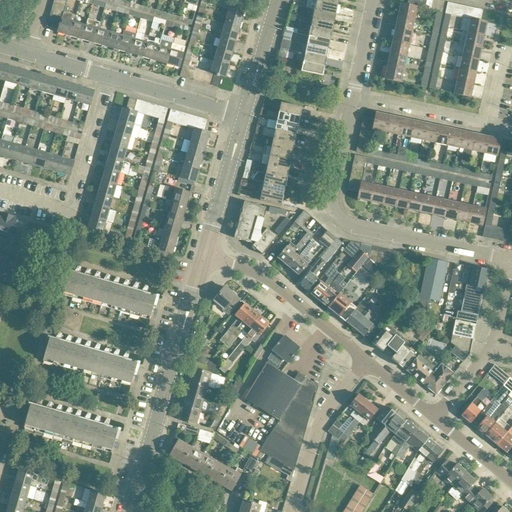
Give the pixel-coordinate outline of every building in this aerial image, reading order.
[(92,5),(104,8),(105,4),(93,0),(92,5)] [(232,0),(231,0),(228,12),(243,16),(246,4),(232,0)] [(436,12),(442,13),(444,1),(439,0),(436,12)] [(314,10),(336,14),(338,6),(316,1),(314,10)] [(53,3),(52,9),(63,12),(65,6),(53,3)] [(453,4),(447,3),(445,14),(451,15),(453,4)] [(203,18),(206,6),(200,4),(197,17),(203,18)] [(400,5),(398,16),(414,20),(417,7),(413,7),(407,6),(399,4),(399,5),(400,5)] [(459,5),(453,4),(451,15),(457,16),(459,5)] [(465,6),(459,5),(457,16),(462,18),(465,6)] [(471,8),(465,6),(462,18),(468,19),(471,8)] [(116,12),(128,15),(130,11),(117,7),(116,12)] [(477,9),(471,8),(468,19),(471,19),(474,20),(477,9)] [(52,9),(50,15),(61,18),(63,12),(52,9)] [(483,10),(477,9),(474,20),(480,21),(483,10)] [(312,19),(334,23),(336,14),(314,10),(312,19)] [(57,33),(70,36),(74,22),(75,16),(63,12),(61,18),(60,24),(58,30),(57,33)] [(239,29),(243,16),(228,12),(225,24),(239,29)] [(439,25),(442,13),(436,12),(434,24),(439,25)] [(140,19),(152,22),(153,18),(141,14),(140,19)] [(297,16),(289,14),(288,21),(296,23),(297,16)] [(448,27),(451,15),(445,14),(442,26),(448,27)] [(60,24),(61,18),(50,15),(48,20),(60,24)] [(414,20),(398,16),(395,29),(411,32),(414,20)] [(178,22),(191,25),(193,21),(180,17),(178,22)] [(197,17),(194,29),(199,30),(203,18),(197,17)] [(81,40),(94,43),(98,29),(100,23),(87,19),(86,25),(81,40)] [(310,27),(332,32),(334,23),(312,19),(310,27)] [(488,23),(480,21),(474,20),(471,19),(468,31),(484,34),(486,24),(488,24),(488,23)] [(58,30),(60,24),(48,20),(47,27),(58,30)] [(86,25),(74,22),(70,36),(81,40),(86,25)] [(221,36),(224,37),(236,41),(239,29),(225,24),(224,28),(221,36)] [(437,38),(439,25),(434,24),(431,36),(437,38)] [(190,28),(178,25),(176,29),(189,33),(190,28)] [(442,26),(440,38),(445,39),(448,27),(442,26)] [(308,36),(330,41),(332,32),(310,27),(308,36)] [(94,43),(106,47),(110,32),(98,29),(94,43)] [(118,50),(130,54),(134,39),(136,33),(124,29),(122,36),(118,50)] [(196,42),(199,30),(194,29),(190,41),(196,42)] [(395,29),(393,41),(408,45),(411,32),(395,29)] [(285,31),(283,40),(288,41),(289,41),(291,32),(285,31)] [(484,34),(468,31),(466,44),(481,47),(484,34)] [(106,47),(118,50),(122,36),(110,32),(106,47)] [(218,49),(224,50),(232,53),(236,41),(224,37),(221,36),(218,49)] [(307,45),(328,50),(330,41),(308,36),(307,45)] [(434,50),(437,38),(431,36),(428,49),(434,50)] [(147,40),(146,42),(142,57),(154,61),(160,40),(155,38),(154,42),(147,40)] [(437,51),(443,52),(445,39),(440,38),(437,51)] [(130,54),(142,57),(146,42),(134,39),(130,54)] [(154,61),(166,64),(172,43),(160,40),(154,61)] [(288,41),(283,40),(280,48),(286,50),(288,41)] [(192,55),(196,42),(190,41),(187,53),(192,55)] [(408,45),(393,41),(390,54),(406,57),(408,45)] [(166,64),(179,68),(185,47),(172,43),(166,64)] [(479,60),(481,47),(466,44),(463,56),(479,60)] [(305,54),(326,58),(328,50),(307,45),(305,54)] [(287,50),(286,50),(280,48),(278,56),(285,58),(287,50)] [(214,61),(224,63),(229,65),(232,53),(224,50),(218,49),(214,61)] [(431,63),(434,50),(428,49),(426,62),(431,63)] [(440,65),(443,52),(437,51),(434,63),(440,65)] [(187,53),(184,66),(189,67),(192,55),(187,53)] [(303,63),(324,67),(326,58),(305,54),(303,63)] [(390,54),(387,67),(403,70),(406,57),(390,54)] [(476,72),(479,60),(463,56),(460,69),(476,72)] [(229,65),(224,63),(214,61),(210,73),(214,74),(222,76),(224,77),(225,77),(229,65)] [(429,75),(431,63),(426,62),(423,74),(429,75)] [(0,63),(0,80),(5,81),(9,67),(0,63)] [(324,67),(303,63),(301,72),(322,76),(324,67)] [(432,76),(437,77),(440,65),(434,63),(432,76)] [(189,67),(184,66),(183,65),(179,77),(186,79),(189,67)] [(21,70),(9,67),(5,81),(17,85),(21,70)] [(186,79),(192,80),(196,69),(189,67),(186,79)] [(403,70),(387,67),(385,78),(385,79),(383,79),(383,80),(401,84),(401,83),(402,83),(400,82),(403,70)] [(192,80),(198,82),(202,71),(196,69),(192,80)] [(473,85),(476,72),(460,69),(457,81),(473,85)] [(33,73),(21,70),(17,85),(29,88),(33,73)] [(208,72),(202,71),(198,82),(204,84),(208,72)] [(210,73),(208,72),(204,84),(210,86),(214,74),(210,73)] [(33,73),(29,88),(41,92),(45,77),(33,73)] [(222,76),(214,74),(210,86),(218,88),(222,76)] [(426,89),(429,75),(423,74),(420,87),(426,89)] [(432,76),(429,89),(434,90),(437,77),(432,76)] [(58,80),(45,77),(41,92),(53,95),(58,80)] [(64,104),(65,99),(70,84),(58,80),(53,95),(52,100),(64,104)] [(457,81),(455,93),(453,93),(453,94),(472,98),(472,97),(471,97),(473,85),(457,81)] [(82,87),(70,84),(65,99),(78,102),(82,87)] [(94,91),(82,87),(78,102),(90,106),(94,91)] [(126,109),(134,112),(137,100),(129,98),(126,109)] [(134,112),(137,113),(138,113),(142,101),(137,100),(134,112)] [(148,103),(142,101),(138,113),(145,115),(148,103)] [(11,106),(0,102),(0,108),(10,111),(11,106)] [(155,105),(148,103),(145,115),(151,117),(155,105)] [(281,103),(279,112),(300,117),(302,108),(281,103)] [(161,107),(155,105),(151,117),(158,118),(161,107)] [(23,109),(11,106),(10,111),(22,114),(23,109)] [(158,118),(159,119),(164,120),(168,109),(161,107),(158,118)] [(122,109),(119,121),(134,125),(137,113),(134,112),(126,109),(122,108),(122,109)] [(22,114),(34,118),(35,112),(23,109),(22,114)] [(167,121),(172,122),(173,123),(177,111),(171,110),(167,121)] [(9,114),(0,111),(0,117),(7,119),(9,114)] [(173,123),(179,125),(183,113),(177,111),(173,123)] [(34,118),(46,121),(47,116),(35,112),(34,118)] [(279,112),(277,121),(298,126),(300,117),(279,112)] [(375,119),(373,125),(372,130),(384,133),(388,116),(377,114),(377,112),(376,112),(376,113),(375,119)] [(189,115),(183,113),(179,125),(185,126),(189,115)] [(7,119),(19,123),(21,117),(9,114),(7,119)] [(195,117),(189,115),(185,126),(191,128),(195,117)] [(60,119),(47,116),(46,121),(58,125),(60,119)] [(400,119),(388,116),(384,133),(397,135),(400,119)] [(19,123),(31,126),(33,121),(21,117),(19,123)] [(201,118),(195,117),(191,128),(195,129),(197,130),(201,118)] [(207,120),(201,118),(197,130),(204,132),(207,120)] [(58,125),(70,128),(72,123),(60,119),(58,125)] [(161,133),(164,120),(159,119),(156,131),(161,133)] [(413,121),(400,119),(397,135),(409,138),(413,121)] [(31,126),(43,130),(45,124),(33,121),(31,126)] [(130,137),(134,125),(119,121),(115,133),(130,137)] [(296,135),(298,126),(277,121),(275,130),(296,135)] [(413,121),(409,138),(422,141),(425,124),(413,121)] [(84,126),(72,123),(70,128),(83,132),(84,126)] [(372,131),(372,130),(373,125),(362,123),(361,128),(372,131)] [(57,128),(45,124),(43,130),(56,133),(57,128)] [(425,124),(422,141),(434,143),(438,127),(425,124)] [(438,127),(434,143),(446,146),(450,129),(438,127)] [(56,133),(68,137),(69,131),(57,128),(56,133)] [(361,128),(360,134),(371,137),(372,131),(361,128)] [(195,129),(191,142),(206,146),(209,133),(204,132),(197,130),(195,129)] [(450,129),(446,146),(459,149),(462,132),(450,129)] [(275,130),(273,139),(294,144),(296,135),(275,130)] [(82,135),(69,131),(68,137),(80,140),(82,135)] [(157,145),(161,133),(156,131),(152,143),(157,145)] [(471,152),(475,135),(462,132),(459,149),(464,150),(461,163),(469,164),(470,159),(471,152)] [(127,149),(130,137),(115,133),(112,145),(127,149)] [(360,134),(358,140),(369,142),(371,137),(360,134)] [(3,135),(1,141),(0,144),(0,156),(9,159),(13,144),(15,139),(3,135)] [(475,135),(471,152),(484,154),(487,137),(475,135)] [(497,157),(501,139),(501,138),(500,138),(499,140),(487,137),(484,154),(497,157)] [(293,152),(294,144),(273,139),(271,147),(271,148),(293,152)] [(358,140),(357,146),(368,148),(369,142),(358,140)] [(191,142),(188,154),(202,158),(206,146),(191,142)] [(152,143),(149,155),(154,157),(157,145),(152,143)] [(25,148),(13,144),(9,159),(21,163),(25,148)] [(112,145),(108,157),(123,161),(127,149),(112,145)] [(263,155),(269,156),(291,161),(293,152),(271,148),(271,147),(265,146),(263,155)] [(367,155),(368,149),(368,148),(357,146),(356,152),(367,155)] [(397,155),(393,154),(392,160),(404,163),(405,157),(407,149),(399,147),(397,155)] [(25,148),(21,163),(33,166),(37,151),(25,148)] [(380,152),(368,149),(367,155),(379,157),(380,152)] [(49,155),(37,151),(33,166),(45,170),(49,155)] [(501,151),(498,163),(504,164),(506,152),(502,151),(501,151)] [(393,154),(380,152),(379,157),(392,160),(393,154)] [(199,170),(202,158),(188,154),(184,166),(199,170)] [(62,158),(49,155),(45,170),(57,173),(62,158)] [(150,169),(154,157),(149,155),(145,168),(150,169)] [(269,156),(267,165),(289,170),(291,161),(269,156)] [(108,157),(105,169),(120,173),(123,161),(108,157)] [(418,160),(405,157),(404,163),(416,165),(418,160)] [(62,158),(57,173),(70,177),(74,162),(62,158)] [(365,163),(377,166),(378,160),(366,158),(365,163)] [(365,163),(354,160),(352,168),(363,170),(364,169),(365,163)] [(377,166),(389,168),(391,163),(378,160),(377,166)] [(430,162),(418,160),(416,165),(429,168),(430,162)] [(442,165),(430,162),(429,168),(441,170),(442,165)] [(287,179),(289,170),(267,165),(260,163),(258,172),(287,179)] [(389,168),(402,171),(403,166),(391,163),(389,168)] [(498,163),(496,175),(501,176),(504,164),(498,163)] [(455,168),(442,165),(441,170),(454,173),(455,168)] [(195,182),(199,170),(184,166),(180,178),(195,182)] [(402,171),(414,174),(416,168),(403,166),(402,171)] [(145,168),(142,180),(147,181),(150,169),(145,168)] [(416,168),(414,174),(427,176),(428,171),(416,168)] [(467,170),(455,168),(454,173),(466,176),(467,170)] [(105,169),(101,181),(116,186),(120,173),(105,169)] [(359,199),(369,202),(373,184),(370,183),(372,170),(364,169),(363,170),(362,175),(361,182),(360,186),(359,193),(357,201),(358,201),(359,199)] [(467,170),(466,176),(479,179),(480,173),(467,170)] [(428,171),(427,176),(439,179),(441,173),(428,171)] [(258,172),(252,180),(264,183),(285,188),(287,179),(258,172)] [(362,175),(351,172),(350,180),(361,182),(362,175)] [(441,173),(439,179),(452,182),(453,176),(441,173)] [(480,173),(479,179),(491,181),(492,176),(480,173)] [(496,175),(493,188),(499,189),(501,176),(496,175)] [(453,176),(452,182),(464,184),(466,179),(453,176)] [(478,181),(466,179),(464,184),(477,187),(478,181)] [(138,192),(140,192),(143,193),(147,181),(142,180),(138,192)] [(101,181),(98,192),(98,193),(113,197),(114,192),(116,186),(101,181)] [(478,181),(477,187),(489,190),(490,184),(478,181)] [(283,196),(285,188),(264,183),(262,192),(283,196)] [(348,191),(359,193),(360,186),(349,184),(347,190),(348,191)] [(373,184),(369,202),(382,204),(386,186),(373,184)] [(162,199),(166,200),(172,202),(186,206),(190,193),(166,186),(162,199)] [(382,204),(394,207),(398,189),(386,186),(382,204)] [(482,200),(484,189),(477,188),(475,198),(482,200)] [(493,188),(490,200),(496,201),(499,189),(493,188)] [(398,189),(394,207),(407,210),(411,192),(398,189)] [(138,192),(134,204),(140,206),(143,193),(140,192),(138,192)] [(281,206),(283,196),(262,192),(260,201),(281,206)] [(407,210),(419,212),(423,195),(411,192),(407,210)] [(98,193),(94,205),(109,210),(113,197),(98,193)] [(419,212),(432,215),(436,197),(423,195),(419,212)] [(432,215),(444,218),(448,200),(436,197),(432,215)] [(170,208),(168,214),(183,218),(186,206),(172,202),(166,200),(164,206),(170,208)] [(444,218),(457,220),(461,203),(448,200),(444,218)] [(493,214),(496,201),(490,200),(488,213),(493,214)] [(266,208),(244,202),(234,238),(251,243),(258,219),(263,221),(266,208)] [(457,220),(469,223),(473,206),(461,203),(457,220)] [(136,218),(140,206),(134,204),(131,216),(136,218)] [(94,205),(91,218),(106,222),(109,210),(94,205)] [(473,206),(469,223),(481,225),(480,227),(481,227),(486,208),(473,206)] [(300,251),(301,251),(304,246),(309,240),(309,241),(314,235),(303,226),(311,217),(309,215),(304,210),(294,223),(301,229),(307,233),(295,247),(300,251)] [(493,214),(488,213),(485,225),(490,226),(493,214)] [(3,214),(0,224),(0,237),(7,240),(8,235),(14,218),(14,217),(3,214)] [(168,214),(165,226),(179,230),(183,218),(168,214)] [(136,218),(131,216),(128,228),(133,230),(136,218)] [(14,218),(8,235),(19,239),(24,221),(14,218)] [(87,230),(102,234),(106,222),(91,218),(87,230)] [(482,237),(488,238),(491,226),(490,226),(485,225),(482,237)] [(158,229),(156,236),(176,242),(179,230),(165,226),(164,231),(158,229)] [(488,238),(494,240),(496,228),(491,226),(488,238)] [(128,228),(124,241),(129,242),(133,230),(128,228)] [(494,240),(500,241),(502,229),(496,228),(494,240)] [(258,239),(254,244),(252,247),(262,255),(277,237),(267,229),(258,239)] [(500,241),(505,242),(508,230),(502,229),(500,241)] [(319,241),(328,249),(336,239),(327,231),(319,241)] [(172,254),(176,242),(156,236),(153,249),(172,254)] [(336,239),(328,249),(333,254),(342,243),(337,238),(336,239)] [(309,241),(309,240),(304,246),(301,251),(306,255),(310,251),(310,250),(314,244),(309,241)] [(290,242),(277,258),(288,266),(300,251),(295,247),(290,242)] [(352,258),(360,249),(361,244),(350,242),(343,251),(352,258)] [(371,246),(361,244),(360,249),(352,258),(351,260),(347,265),(356,272),(362,265),(369,257),(371,246)] [(315,276),(333,254),(328,249),(321,258),(299,284),(308,291),(318,279),(315,276)] [(392,265),(395,251),(389,250),(387,264),(392,265)] [(305,257),(306,255),(301,251),(300,251),(288,266),(299,276),(310,262),(305,257)] [(400,253),(395,251),(392,265),(397,266),(400,253)] [(0,255),(0,267),(11,270),(14,260),(0,255)] [(377,264),(372,261),(369,257),(362,265),(374,276),(380,268),(377,264)] [(438,302),(447,263),(428,258),(426,267),(421,291),(419,298),(417,309),(428,311),(430,300),(438,302)] [(311,294),(318,300),(339,275),(335,272),(337,271),(332,264),(324,274),(328,280),(324,284),(320,282),(311,294)] [(394,278),(397,266),(392,265),(387,264),(385,272),(384,276),(384,279),(389,280),(394,281),(394,278)] [(140,317),(150,320),(151,315),(156,317),(158,310),(156,309),(153,308),(154,306),(154,305),(156,298),(158,298),(159,296),(147,292),(148,287),(145,286),(142,291),(137,289),(139,284),(136,283),(132,288),(128,287),(129,281),(126,280),(123,285),(118,284),(120,278),(116,277),(113,282),(108,281),(110,276),(107,275),(103,280),(99,278),(100,273),(97,272),(94,277),(89,275),(91,270),(87,269),(84,274),(80,273),(81,267),(78,266),(75,271),(69,270),(67,269),(66,272),(68,272),(66,280),(62,295),(140,317)] [(0,278),(8,281),(11,270),(0,267),(0,278)] [(476,323),(478,316),(487,271),(470,267),(459,319),(476,323)] [(339,275),(318,300),(328,308),(337,296),(333,292),(343,279),(339,275)] [(214,301),(224,309),(223,310),(228,314),(239,301),(235,297),(235,296),(224,287),(214,301)] [(345,322),(357,308),(339,293),(337,296),(328,308),(345,322)] [(354,329),(364,337),(373,326),(368,322),(378,309),(387,298),(383,294),(377,301),(354,329)] [(359,304),(357,308),(345,322),(354,329),(377,301),(373,298),(370,302),(364,308),(359,304)] [(219,340),(224,344),(233,334),(252,310),(244,304),(235,316),(238,318),(219,340)] [(252,310),(233,334),(224,344),(229,348),(242,331),(247,335),(261,317),(252,310)] [(240,343),(222,366),(219,369),(224,373),(233,363),(232,362),(251,339),(254,342),(269,324),(261,317),(247,335),(240,343)] [(456,347),(468,357),(470,354),(476,325),(455,320),(450,343),(456,347)] [(383,329),(371,343),(382,352),(387,346),(391,350),(401,337),(392,329),(386,325),(383,329)] [(121,384),(130,387),(132,382),(137,383),(139,376),(137,376),(134,375),(135,372),(137,364),(139,365),(140,362),(128,359),(129,353),(126,352),(123,357),(118,356),(120,350),(117,350),(113,354),(109,353),(110,348),(107,347),(104,352),(99,350),(100,345),(97,344),(94,349),(89,348),(91,342),(88,341),(84,346),(80,345),(81,339),(78,338),(75,343),(70,342),(72,337),(69,336),(65,341),(60,339),(62,334),(59,333),(56,338),(50,336),(48,336),(47,338),(49,339),(47,347),(43,361),(121,384)] [(269,359),(266,363),(276,370),(282,361),(283,360),(284,359),(288,362),(292,358),(293,356),(299,349),(284,336),(278,343),(273,349),(272,351),(267,358),(269,359)] [(401,337),(391,350),(396,353),(391,359),(402,368),(417,349),(401,337)] [(206,339),(203,338),(199,353),(209,341),(206,339)] [(258,344),(251,354),(256,358),(263,347),(258,344)] [(451,353),(463,363),(468,357),(456,347),(451,353)] [(419,355),(406,371),(422,384),(435,368),(419,355)] [(198,356),(196,362),(207,365),(213,358),(212,358),(210,360),(198,356)] [(215,375),(219,369),(222,366),(213,358),(207,365),(196,362),(194,369),(215,375)] [(285,465),(284,465),(294,471),(318,386),(305,378),(298,374),(293,380),(276,370),(266,363),(244,399),(280,421),(261,450),(266,454),(285,465)] [(435,368),(422,384),(436,395),(454,374),(441,364),(437,369),(435,368)] [(509,378),(494,365),(488,372),(503,385),(509,378)] [(194,369),(191,382),(207,386),(215,389),(219,376),(215,375),(194,369)] [(235,381),(233,388),(239,390),(243,383),(235,381)] [(191,382),(187,394),(203,399),(207,386),(191,382)] [(476,408),(489,393),(483,388),(461,416),(471,423),(480,411),(476,408)] [(228,406),(234,394),(231,393),(228,393),(224,405),(228,406)] [(187,394),(183,407),(200,412),(203,399),(187,394)] [(358,395),(350,406),(355,410),(360,413),(368,403),(358,395)] [(24,428),(111,453),(113,449),(118,450),(120,443),(117,442),(115,441),(115,438),(118,431),(120,431),(121,429),(109,425),(110,420),(107,419),(104,424),(99,422),(100,417),(97,416),(94,421),(89,420),(91,414),(88,413),(84,418),(80,417),(81,411),(78,411),(75,416),(70,414),(72,409),(68,408),(65,413),(61,411),(62,406),(59,405),(56,410),(51,409),(52,403),(49,402),(46,407),(41,406),(43,400),(40,399),(36,404),(30,403),(29,402),(28,405),(30,405),(29,409),(28,413),(24,428)] [(477,428),(485,435),(511,404),(506,400),(490,419),(486,416),(477,428)] [(511,402),(511,404),(485,435),(497,445),(511,428),(505,423),(511,414),(511,402)] [(348,427),(339,441),(342,443),(359,422),(364,426),(377,410),(368,403),(360,413),(348,427)] [(222,405),(216,416),(221,418),(228,406),(224,405),(222,405)] [(196,425),(200,412),(183,407),(180,420),(196,425)] [(370,437),(374,441),(396,415),(386,407),(377,419),(376,420),(381,424),(370,437)] [(360,413),(355,410),(350,416),(354,419),(346,430),(336,421),(328,432),(339,441),(348,427),(360,413)] [(403,421),(396,415),(374,441),(365,454),(369,458),(379,444),(384,438),(384,439),(391,431),(393,433),(403,421)] [(214,430),(221,418),(216,416),(209,429),(214,430)] [(399,450),(406,442),(416,429),(406,420),(405,422),(403,421),(393,433),(395,434),(390,440),(396,444),(391,454),(396,456),(399,450)] [(198,435),(199,434),(201,430),(188,427),(186,426),(185,431),(198,435)] [(511,426),(511,428),(497,445),(507,453),(511,445),(511,426)] [(429,439),(416,429),(406,442),(399,450),(396,456),(401,459),(404,454),(410,446),(418,452),(419,451),(429,439)] [(226,442),(224,440),(215,434),(212,438),(213,438),(224,446),(226,442)] [(186,439),(181,436),(169,457),(182,464),(191,447),(184,443),(186,439)] [(415,458),(403,477),(413,481),(413,480),(416,472),(417,469),(426,457),(436,445),(429,439),(419,451),(421,453),(417,459),(415,458)] [(238,450),(226,442),(224,446),(236,453),(238,450)] [(355,444),(348,455),(354,458),(360,447),(355,444)] [(443,451),(436,445),(426,457),(417,469),(416,472),(420,474),(428,463),(431,465),(443,451)] [(191,447),(182,464),(194,470),(203,454),(191,447)] [(261,450),(256,459),(258,460),(261,462),(266,454),(261,450)] [(194,470),(206,477),(215,461),(203,454),(194,470)] [(251,471),(258,460),(256,459),(251,455),(244,468),(251,471)] [(268,455),(263,462),(288,476),(292,478),(294,471),(284,465),(285,465),(268,455)] [(453,487),(466,473),(457,464),(453,468),(451,466),(451,465),(446,460),(435,472),(447,483),(448,482),(453,487)] [(206,477),(218,484),(227,468),(215,461),(206,477)] [(374,473),(378,466),(374,463),(370,470),(374,473)] [(227,468),(218,484),(231,491),(243,471),(237,468),(235,472),(227,468)] [(19,469),(15,482),(30,486),(34,474),(19,469)] [(470,503),(479,492),(475,487),(474,488),(472,486),(475,482),(466,473),(453,487),(470,503)] [(58,494),(61,482),(56,480),(52,493),(58,494)] [(15,482),(12,494),(27,498),(32,500),(36,488),(30,486),(15,482)] [(65,496),(69,484),(63,482),(60,495),(65,496)] [(359,485),(342,511),(362,511),(374,494),(359,485)] [(478,511),(483,511),(492,504),(491,503),(491,504),(488,502),(492,498),(482,488),(479,492),(470,503),(478,511)] [(411,489),(399,506),(408,511),(415,502),(420,495),(411,489)] [(87,502),(102,507),(106,494),(91,490),(87,502)] [(58,494),(52,493),(49,505),(54,506),(58,494)] [(23,510),(27,498),(12,494),(8,506),(23,510)] [(62,508),(65,496),(60,495),(56,507),(62,508)] [(425,499),(420,495),(415,502),(420,506),(425,499)] [(243,501),(239,511),(264,511),(267,503),(259,501),(258,503),(257,506),(248,503),(243,501)] [(100,511),(102,507),(87,502),(84,511),(100,511)]
